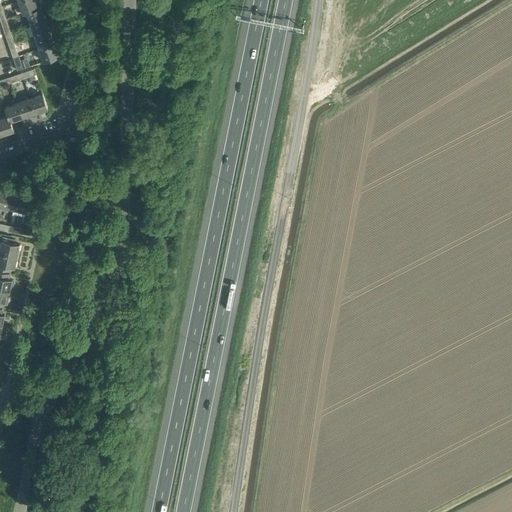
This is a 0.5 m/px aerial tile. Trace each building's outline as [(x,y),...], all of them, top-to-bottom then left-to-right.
[(19,0),(23,12),(38,7),(35,0),(19,0)] [(27,12),(31,24),(46,18),(42,6),(38,7),(23,12),(23,13),(27,12)] [(1,20),(5,33),(10,31),(6,18),(1,20)] [(31,24),(35,36),(50,31),(46,18),(31,24)] [(5,33),(9,45),(15,43),(10,31),(5,33)] [(35,36),(40,49),(55,44),(50,31),(35,36)] [(9,45),(13,57),(19,56),(15,43),(9,45)] [(55,44),(40,49),(44,61),(59,56),(55,44)] [(19,56),(13,57),(18,70),(23,68),(19,56)] [(34,68),(22,73),(23,78),(36,74),(34,68)] [(22,73),(9,77),(11,82),(23,78),(22,73)] [(9,77),(0,79),(0,86),(11,82),(9,77)] [(43,93),(30,97),(35,112),(48,108),(43,93)] [(30,97),(18,102),(23,116),(35,112),(30,97)] [(5,106),(9,115),(11,121),(23,116),(18,102),(5,106)] [(9,115),(0,118),(0,131),(1,134),(14,130),(11,121),(9,115)] [(1,205),(14,208),(17,193),(4,190),(1,205)] [(17,193),(14,208),(27,211),(30,196),(17,193)] [(0,228),(9,231),(10,225),(0,222),(0,228)] [(10,225),(9,231),(22,234),(23,228),(10,225)] [(0,246),(0,250),(18,254),(20,244),(13,242),(13,239),(15,239),(10,238),(9,241),(2,239),(0,246)] [(18,254),(0,250),(0,267),(11,270),(11,269),(10,269),(11,265),(15,266),(18,254)] [(0,287),(10,290),(13,279),(8,278),(9,274),(10,274),(0,271),(0,287)] [(10,290),(0,287),(0,301),(0,300),(8,301),(10,290)]
